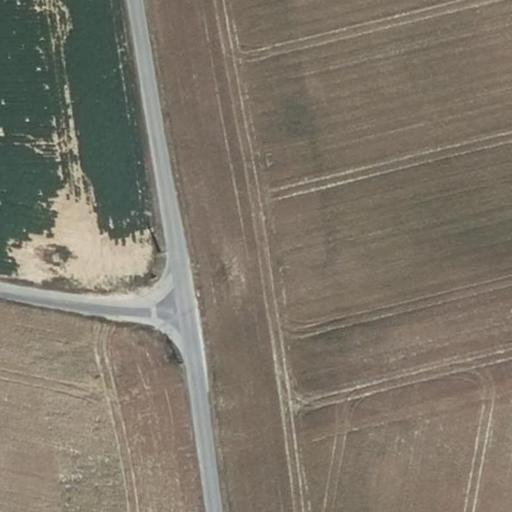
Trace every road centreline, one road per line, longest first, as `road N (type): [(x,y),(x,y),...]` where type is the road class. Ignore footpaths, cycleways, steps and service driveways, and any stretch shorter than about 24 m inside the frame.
road 1 (unclassified): [(186,311),(136,0)]
road 2 (unclassified): [(211,511),(186,311)]
road 3 (unclassified): [(0,290),(186,311)]
